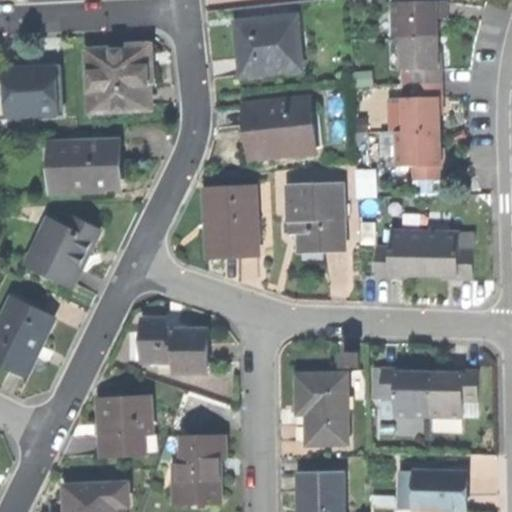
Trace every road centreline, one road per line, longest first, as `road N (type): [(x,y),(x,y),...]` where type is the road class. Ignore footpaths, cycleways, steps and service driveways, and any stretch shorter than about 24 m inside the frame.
road 1 (residential): [(132,264),(188,149),(197,100),(187,10)]
road 2 (residential): [(255,310),(511,326)]
road 3 (residential): [(261,511),(255,310)]
road 4 (residential): [(49,435),(132,264)]
road 5 (residential): [(187,10),(0,21)]
road 6 (residential): [(132,264),(255,310)]
